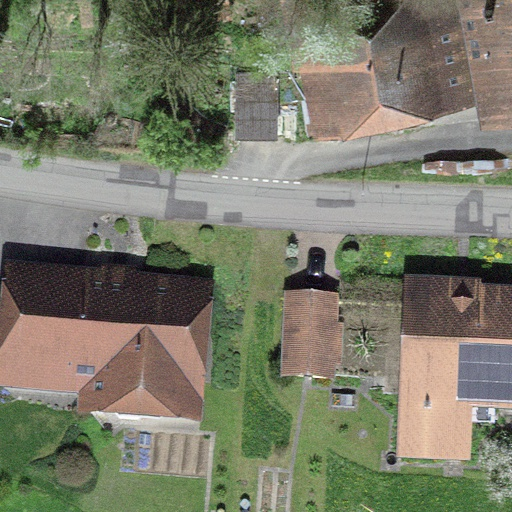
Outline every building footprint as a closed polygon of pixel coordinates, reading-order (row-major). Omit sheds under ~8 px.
[(310,145),(464,116),(447,0),(381,0),(285,15),(310,145)] [(511,109),(511,0),(447,0),(464,116),(511,109)] [(191,409),(198,291),(0,279),(0,398),(70,403),(69,422),(179,429),(180,408),(191,409)] [(474,295),(401,293),(396,475),(458,476),(459,421),(511,422),(511,310),(473,309),(474,295)] [(335,312),(281,307),(274,392),(328,397),(335,312)]
